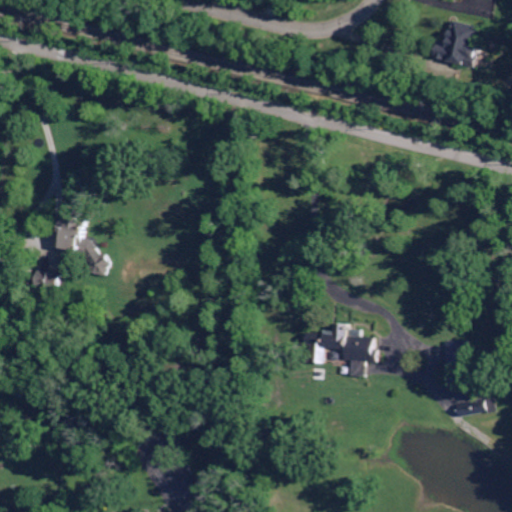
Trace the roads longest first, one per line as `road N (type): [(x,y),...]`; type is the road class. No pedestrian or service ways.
road 1 (residential): [(0,34),(511,164)]
road 2 (residential): [(185,0),(311,30),(346,25),(377,0)]
